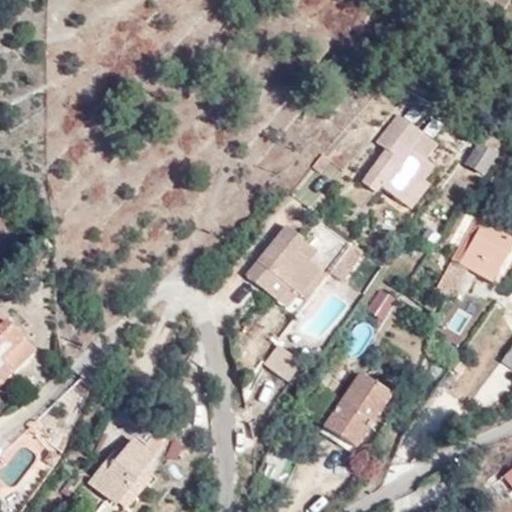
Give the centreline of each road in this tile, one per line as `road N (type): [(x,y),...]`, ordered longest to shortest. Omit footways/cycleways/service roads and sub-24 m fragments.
road 1 (unknown): [(0,420),(161,280),(180,281),(194,302)]
road 2 (residential): [(511,428),(353,511)]
